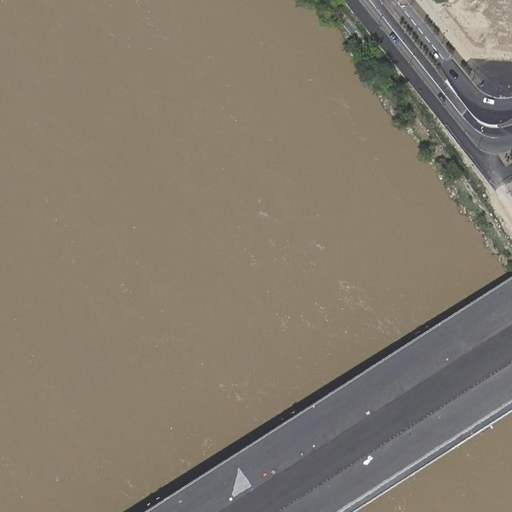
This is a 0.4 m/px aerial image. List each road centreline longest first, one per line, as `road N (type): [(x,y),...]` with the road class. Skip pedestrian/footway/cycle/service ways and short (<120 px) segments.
road 1 (secondary): [(511,371),(293,511)]
road 2 (secondary): [(319,511),(511,389)]
road 3 (secondary): [(369,0),(482,140),(511,139)]
road 4 (secondary): [(511,107),(480,106),(395,0)]
